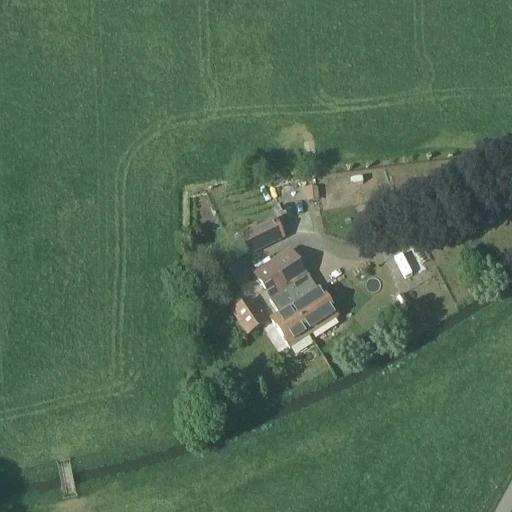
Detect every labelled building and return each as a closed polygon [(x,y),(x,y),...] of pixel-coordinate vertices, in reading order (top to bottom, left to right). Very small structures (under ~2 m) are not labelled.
[(248,255),(280,239),(270,220),(254,228),(255,230),(240,238),(248,255)] [(285,292),(305,279),(307,278),(290,253),(269,267),(285,292)] [(314,292),(305,279),(285,292),(269,267),(254,276),(271,301),(276,298),(284,311),(271,319),(290,350),(307,339),(294,319),(289,323),(284,316),(292,311),(290,308),(294,305),(314,292)] [(406,284),(410,300),(439,293),(435,277),(406,284)] [(294,319),(307,339),(338,319),(319,289),(314,292),(294,305),(290,308),(292,311),(284,316),(289,323),(294,319)] [(396,314),(409,307),(402,295),(389,302),(396,314)] [(247,335),(263,324),(248,301),(231,312),(247,335)]
